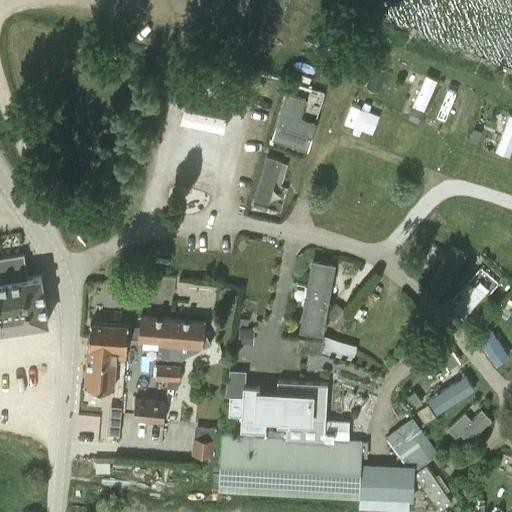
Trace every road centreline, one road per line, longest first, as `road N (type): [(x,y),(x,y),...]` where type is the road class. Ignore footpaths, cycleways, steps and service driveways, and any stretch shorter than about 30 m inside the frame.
road 1 (tertiary): [(54,511),(63,271),(0,169)]
road 2 (track): [(0,81),(44,211),(40,236)]
road 3 (track): [(511,209),(449,191),(423,205),(380,256)]
road 4 (track): [(157,0),(0,5)]
